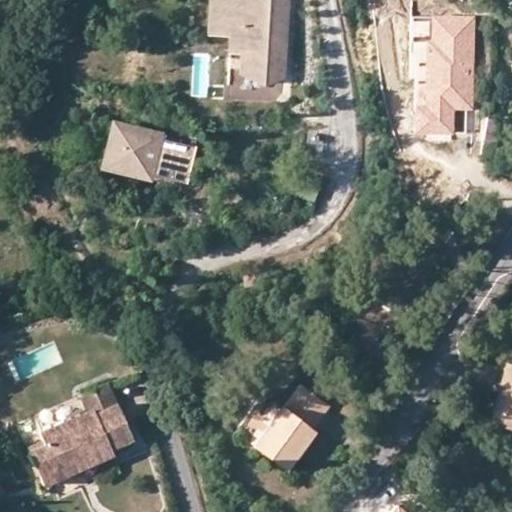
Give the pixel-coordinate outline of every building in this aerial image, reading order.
[(265,32),(266,0),(209,0),(207,27),(227,29),(227,46),(237,49),(238,67),(278,70),(280,43),(265,32)] [(283,0),(266,0),(265,32),(280,43),(283,0)] [(425,104),(427,15),(411,15),(410,53),(416,53),(415,104),(425,104)] [(472,111),(474,16),(427,15),(425,104),(415,104),(414,133),(452,133),(452,111),(472,111)] [(278,70),(238,67),(240,100),(282,102),(282,79),(278,70)] [(493,115),(489,140),(501,142),(505,117),(493,115)] [(195,144),(116,121),(106,157),(184,180),(195,144)] [(287,191),(313,202),(321,183),(295,173),(287,191)] [(249,278),(271,276),(271,264),(249,266),(249,278)] [(494,411),(511,415),(511,364),(504,362),(490,410),(494,411)] [(109,382),(82,392),(89,409),(40,429),(45,441),(29,448),(41,480),(112,452),(110,445),(131,436),(109,382)] [(281,406),(253,447),(285,470),(314,430),(312,428),(328,405),(300,384),(285,405),(281,406)] [(511,428),(511,415),(494,411),(488,422),(511,428)] [(410,511),(398,503),(390,511),(410,511)]
